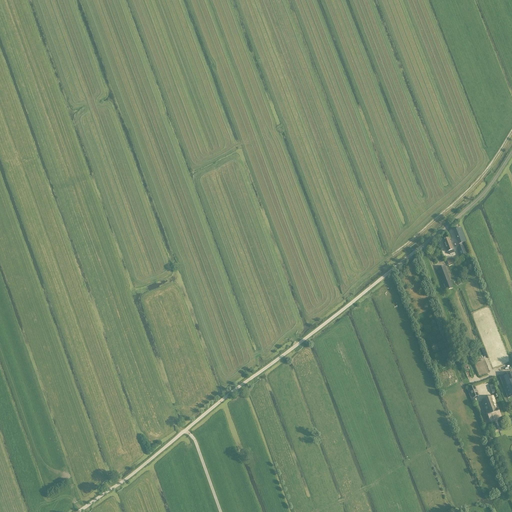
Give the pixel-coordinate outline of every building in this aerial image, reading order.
[(466,242),(461,229),(458,230),(454,231),(459,245),(459,244),(461,247),(457,249),(460,256),(466,254),(463,246),(463,247),(461,244),(463,243),(466,242)] [(449,255),(454,253),(453,250),(449,238),(443,241),(447,252),(448,252),(449,255)] [(443,283),(449,281),(444,267),(438,269),(443,283)] [(511,396),(511,372),(500,377),(508,398),(511,396)] [(473,399),(479,396),(475,387),(469,389),(473,399)] [(490,422),(501,418),(493,397),(482,401),(490,422)]
